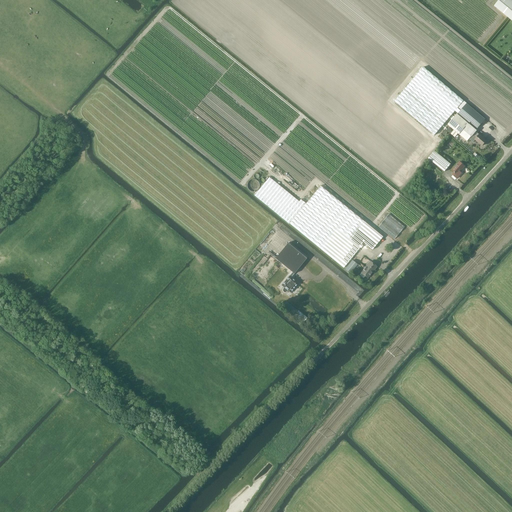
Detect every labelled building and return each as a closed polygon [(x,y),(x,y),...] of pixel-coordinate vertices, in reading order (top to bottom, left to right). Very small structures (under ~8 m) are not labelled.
[(499,0),(494,6),(511,20),(511,1),(510,0),(499,0)] [(476,130),(485,119),(467,104),(448,125),(454,130),(454,131),(458,134),(467,141),(471,136),(471,137),(472,135),(476,138),(475,140),(482,146),(487,141),(479,134),(476,132),(477,131),(476,130)] [(451,164),(434,151),(428,158),(444,172),(451,164)] [(454,173),(452,175),(457,179),(462,173),(460,172),(465,166),(459,161),(451,170),(454,173)] [(360,248),(359,247),(363,242),(372,250),(383,237),(320,186),(306,204),(301,199),(299,201),(269,177),(254,196),(289,224),(344,268),(360,248)] [(292,272),(289,276),(291,278),(307,259),(288,243),(275,259),(292,272)] [(353,261),(345,270),(350,274),(357,265),(353,261)] [(363,279),(365,276),(367,278),(377,267),(370,261),(360,273),(361,273),(359,276),(363,279)] [(289,276),(281,286),(284,288),(283,289),(283,290),(283,291),(283,292),(284,293),(285,293),(286,293),(287,293),(288,292),(288,291),(290,293),(297,285),(298,284),(291,278),(289,276)]
